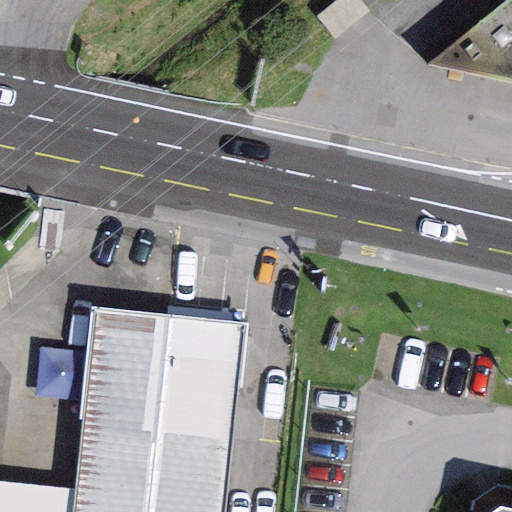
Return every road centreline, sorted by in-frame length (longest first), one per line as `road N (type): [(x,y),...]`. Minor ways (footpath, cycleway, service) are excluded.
road 1 (primary): [(511,234),(166,160)]
road 2 (unclassified): [(166,160),(0,295)]
road 3 (primary): [(166,160),(0,125)]
